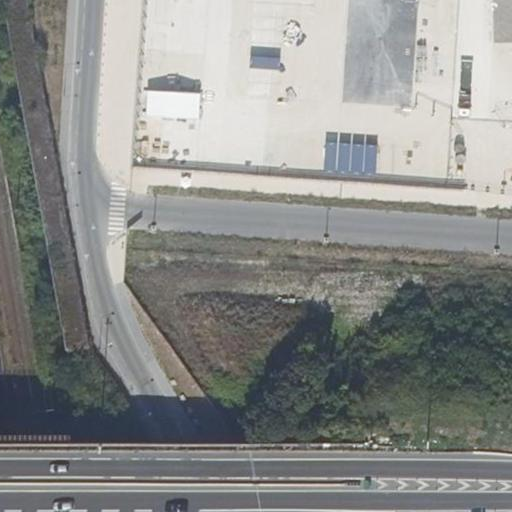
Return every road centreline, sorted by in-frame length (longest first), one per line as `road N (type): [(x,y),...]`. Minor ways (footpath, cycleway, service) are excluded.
road 1 (motorway): [(511,472),(0,466)]
road 2 (unclassified): [(84,209),(511,241)]
road 3 (residential): [(191,511),(158,400),(109,320),(84,209)]
road 4 (residential): [(84,209),(92,0)]
road 5 (motorway): [(511,502),(443,501),(376,511)]
